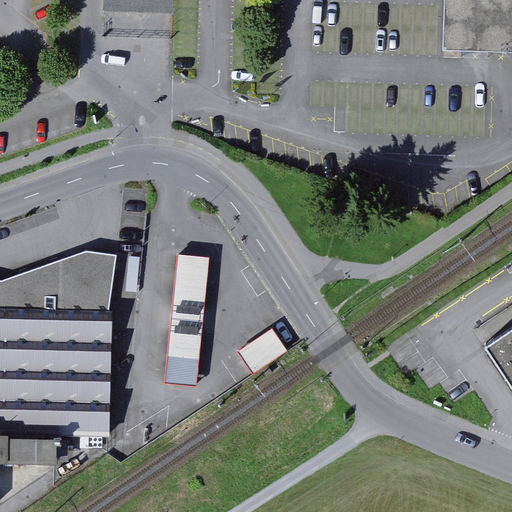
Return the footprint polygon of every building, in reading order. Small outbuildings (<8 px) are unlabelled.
[(176,0),(106,0),(106,11),(176,13),(176,0)] [(511,0),(449,0),(449,47),(511,48),(511,0)] [(212,256),(180,253),(178,268),(176,294),(171,344),(168,372),(167,382),(199,385),(200,374),(203,346),(208,296),(211,271),(212,256)] [(0,458),(106,460),(105,434),(115,434),(122,317),(114,316),(125,258),(94,255),(7,283),(0,281),(0,458)] [(291,350),(276,328),(240,352),(255,374),(291,350)] [(511,330),(496,341),(511,365),(511,330)]
